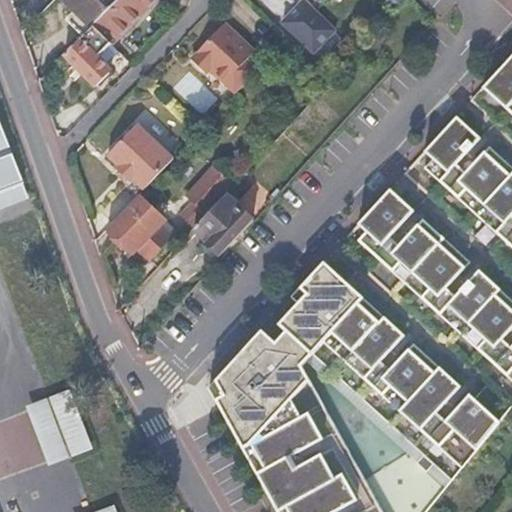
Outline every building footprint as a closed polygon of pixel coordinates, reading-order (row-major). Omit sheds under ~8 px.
[(57,0),(73,15),(65,23),(81,39),(120,0),(57,0)] [(120,0),(81,39),(64,55),(97,87),(114,71),(104,61),(117,48),(111,42),(153,0),(120,0)] [(302,0),(301,0),(282,20),(313,51),(333,30),(302,0)] [(393,8),(401,0),(388,0),(387,2),(393,8)] [(226,21),(196,52),(211,66),(214,63),(240,88),(260,68),(249,57),(256,49),(226,21)] [(511,52),(505,60),(483,84),(511,110),(511,52)] [(421,162),(511,244),(511,168),(487,143),(467,165),(461,159),(484,131),(460,109),(442,130),(417,159),(421,162)] [(172,159),(135,124),(105,155),(117,166),(114,170),(128,184),(131,181),(142,191),(172,159)] [(0,194),(18,188),(22,186),(0,130),(0,194)] [(266,150),(255,162),(283,188),(294,176),(266,150)] [(227,186),(210,170),(184,198),(191,205),(180,216),(191,226),(227,186)] [(370,223),(358,236),(511,377),(511,341),(504,334),(511,324),(511,302),(498,291),(504,285),(481,262),(458,292),(447,282),(467,261),(421,216),(401,241),(391,230),(416,203),(392,180),(378,196),(362,214),(370,223)] [(0,213),(24,204),(18,188),(0,194),(0,213)] [(165,223),(137,196),(105,229),(133,255),(138,250),(149,261),(171,239),(160,227),(165,223)] [(252,222),(225,197),(195,231),(208,244),(205,247),(218,259),(252,222)] [(219,402),(281,511),(426,511),(502,418),(472,388),(464,397),(449,416),(439,407),(464,378),(444,362),(437,366),(411,342),(390,363),(383,356),(404,336),(386,317),(380,324),(359,304),(364,299),(324,264),(311,277),(301,288),(308,294),(279,325),(287,332),(276,345),(262,332),(218,380),(226,398),(219,402)] [(64,399),(31,412),(51,462),(85,448),(64,399)]
